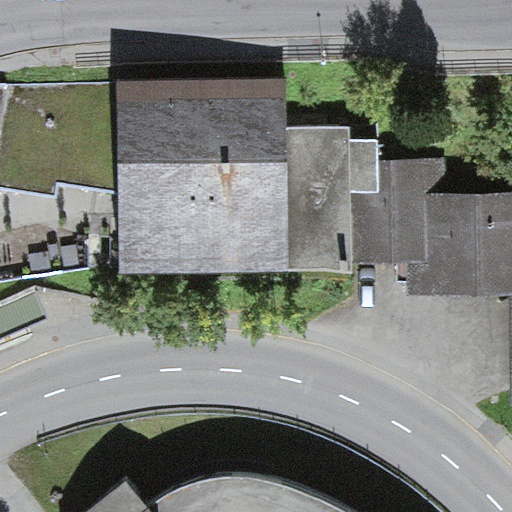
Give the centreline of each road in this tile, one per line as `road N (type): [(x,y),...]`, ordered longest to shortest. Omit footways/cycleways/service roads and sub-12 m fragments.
road 1 (tertiary): [(0,415),(118,373),(261,371),(392,423),(501,511)]
road 2 (residential): [(0,24),(511,8)]
